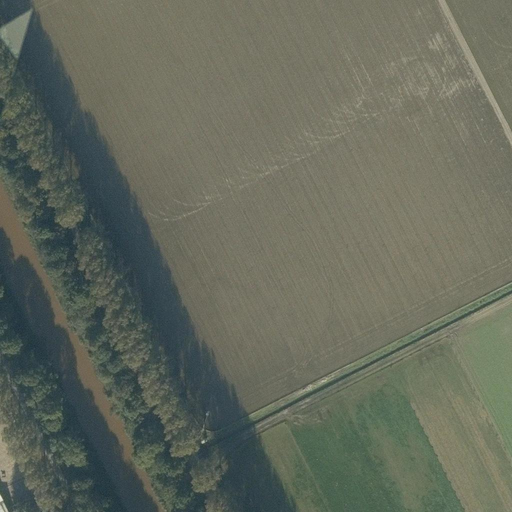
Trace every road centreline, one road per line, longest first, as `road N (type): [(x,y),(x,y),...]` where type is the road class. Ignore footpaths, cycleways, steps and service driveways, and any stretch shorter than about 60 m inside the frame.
road 1 (unclassified): [(216,511),(0,84)]
road 2 (unclassified): [(77,511),(0,358)]
